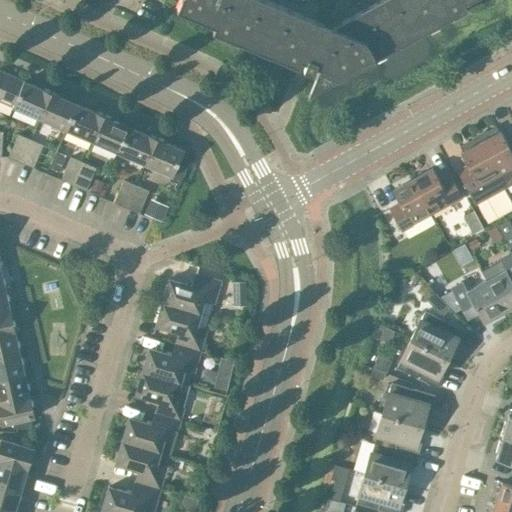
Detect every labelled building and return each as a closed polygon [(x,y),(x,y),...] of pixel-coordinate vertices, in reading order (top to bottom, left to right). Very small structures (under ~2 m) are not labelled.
[(179,0),(176,9),(215,25),(213,30),(286,61),(289,54),(298,57),(295,65),(298,66),(301,59),(306,60),(303,68),(313,72),(316,64),(320,66),(315,78),(316,78),(321,89),(377,59),(373,52),(382,47),(385,54),(403,45),(399,38),(408,33),(412,40),(429,30),(425,23),(434,19),(438,25),(455,16),(452,9),(461,4),(464,11),(467,9),(464,4),(471,0),(381,0),(331,27),(326,19),(321,22),(268,0),(179,0)] [(316,0),(316,2),(321,11),(333,4),(330,0),(316,0)] [(0,101),(13,107),(24,81),(0,70),(0,101)] [(13,107),(39,118),(51,92),(24,81),(13,107)] [(39,118),(66,130),(77,104),(51,92),(39,118)] [(66,130),(92,141),(103,115),(77,104),(66,130)] [(92,141),(119,152),(130,127),(103,115),(92,141)] [(119,152),(145,164),(156,138),(130,127),(119,152)] [(480,142),(505,187),(511,183),(511,140),(507,143),(500,131),(480,142)] [(8,157),(20,162),(30,139),(18,134),(8,157)] [(169,179),(179,184),(190,159),(181,155),(183,150),(156,138),(145,164),(171,175),(169,179)] [(20,162),(33,168),(43,145),(30,139),(20,162)] [(457,171),(475,204),(505,187),(480,142),(460,152),(467,165),(457,171)] [(61,180),(73,185),(83,162),(70,157),(61,180)] [(73,185),(86,190),(95,168),(83,162),(73,185)] [(412,179),(431,213),(451,202),(451,203),(462,197),(450,174),(439,180),(432,168),(412,179)] [(389,208),(401,231),(412,225),(411,224),(431,213),(412,179),(392,190),(399,202),(389,208)] [(113,202),(126,208),(136,185),(123,180),(113,202)] [(126,208),(138,213),(148,190),(136,185),(126,208)] [(486,280),(503,311),(506,310),(507,311),(511,308),(511,255),(500,261),(504,270),(486,280)] [(163,302),(199,313),(203,300),(213,303),(220,281),(195,274),(191,285),(169,279),(163,302)] [(477,311),(483,322),(488,320),(490,321),(501,315),(500,313),(503,311),(486,280),(467,290),(462,282),(451,288),(466,316),(477,311)] [(0,290),(0,312),(9,310),(5,289),(0,290)] [(174,343),(200,350),(206,328),(196,325),(199,313),(163,302),(156,325),(178,331),(174,343)] [(0,312),(0,334),(14,332),(9,310),(0,312)] [(425,311),(411,339),(445,356),(454,340),(460,343),(465,331),(425,311)] [(0,334),(0,356),(19,353),(14,332),(0,334)] [(397,367),(438,387),(444,376),(437,373),(445,356),(411,339),(397,367)] [(142,371),(179,382),(183,369),(193,372),(200,350),(174,343),(171,354),(149,348),(142,371)] [(0,356),(0,379),(24,374),(19,353),(0,356)] [(142,371),(136,394),(158,400),(154,412),(180,419),(186,397),(190,385),(179,382),(142,371)] [(0,379),(0,401),(29,395),(24,374),(0,379)] [(391,383),(382,413),(419,424),(425,406),(431,408),(435,396),(391,383)] [(29,395),(0,401),(0,423),(12,421),(14,428),(32,427),(30,417),(34,416),(29,395)] [(122,440),(159,451),(169,454),(180,419),(154,412),(151,423),(129,417),(122,440)] [(382,413),(374,443),(417,456),(421,443),(414,441),(419,424),(382,413)] [(502,438),(511,440),(511,416),(508,416),(507,421),(505,421),(501,433),(503,434),(502,438)] [(0,461),(26,469),(33,448),(0,437),(0,461)] [(511,440),(502,438),(501,440),(499,440),(495,453),(497,454),(496,459),(511,463),(511,440)] [(134,481),(159,488),(166,466),(155,463),(159,451),(122,440),(116,463),(137,469),(134,481)] [(374,443),(365,473),(402,483),(407,466),(414,468),(417,456),(374,443)] [(0,483),(20,490),(26,469),(0,461),(0,483)] [(356,503),(388,511),(400,511),(404,503),(397,501),(402,483),(365,473),(356,503)] [(102,509),(112,511),(141,511),(143,507),(153,510),(159,488),(134,481),(131,492),(109,486),(102,509)] [(511,484),(501,482),(495,504),(511,508),(511,484)] [(0,506),(14,510),(20,490),(0,483),(0,506)]
